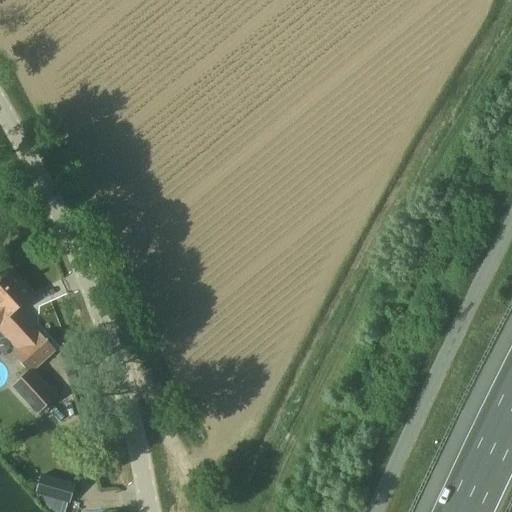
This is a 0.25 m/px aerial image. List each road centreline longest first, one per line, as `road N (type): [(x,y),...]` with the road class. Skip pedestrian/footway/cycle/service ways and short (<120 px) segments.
road 1 (unclassified): [(148,511),(100,316),(59,210),(0,106)]
road 2 (unclassified): [(511,224),(375,511)]
